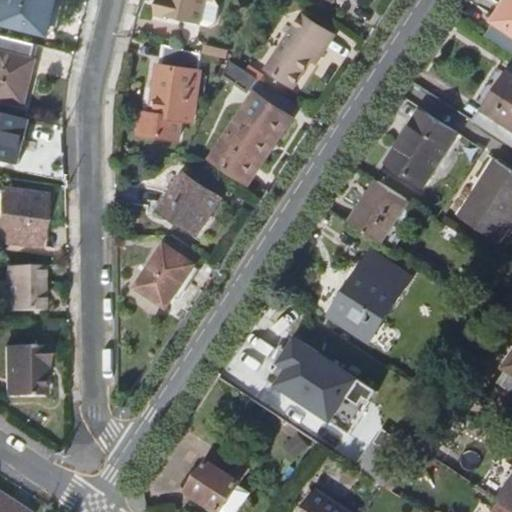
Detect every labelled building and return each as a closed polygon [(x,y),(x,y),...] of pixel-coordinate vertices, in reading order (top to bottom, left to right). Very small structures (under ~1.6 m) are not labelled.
[(4,0),(0,17),(0,21),(47,34),(54,0),(4,0)] [(165,0),(161,16),(185,22),(201,26),(211,28),(217,26),(220,11),(216,3),(216,0),(165,0)] [(511,0),(509,0),(486,38),(511,55),(511,0)] [(295,86),(312,61),(318,53),(323,57),(338,36),(305,14),(268,68),(295,86)] [(196,48),(201,26),(185,22),(185,34),(186,45),(196,48)] [(34,54),(36,43),(4,35),(0,54),(0,95),(25,101),(36,55),(34,54)] [(192,122),(200,56),(165,46),(163,68),(162,67),(156,117),(139,116),(136,136),(174,140),(176,120),(192,122)] [(207,50),(204,57),(227,64),(229,56),(207,50)] [(317,64),(323,57),(318,53),(312,61),(317,64)] [(214,160),(246,181),(273,141),(278,144),(293,121),(290,117),(299,103),(232,65),(231,68),(225,80),(247,95),(250,90),(257,96),(214,160)] [(486,110),(478,123),(511,145),(511,72),(510,76),(500,70),(477,104),(486,110)] [(0,155),(22,161),(32,117),(0,108),(0,155)] [(391,163),(426,186),(461,134),(425,111),(391,163)] [(252,184),(278,144),(273,141),(246,181),(252,184)] [(179,199),(170,212),(204,234),(228,196),(189,171),(173,195),(179,199)] [(511,178),(504,191),(509,195),(488,229),(511,243),(511,178)] [(384,242),(412,201),(383,182),(356,224),(384,242)] [(4,187),(0,214),(0,236),(42,243),(49,194),(4,187)] [(483,225),(488,229),(509,195),(504,191),(483,225)] [(164,209),(170,212),(179,199),(173,195),(164,209)] [(196,264),(167,244),(138,288),(168,307),(196,264)] [(335,314),(375,340),(414,278),(375,252),(335,314)] [(44,306),(45,264),(10,265),(10,307),(44,306)] [(271,380),(334,423),(362,380),(299,337),(271,380)] [(50,345),(9,345),(9,397),(47,396),(47,367),(50,365),(50,345)] [(377,440),(359,467),(386,485),(403,458),(377,440)] [(192,490),(223,511),(224,511),(244,483),(211,461),(192,490)] [(511,484),(502,500),(504,501),(511,506),(511,484)] [(354,511),(322,491),(307,511),(354,511)] [(0,511),(27,511),(0,493),(0,511)] [(511,511),(511,506),(504,501),(496,511),(511,511)]
